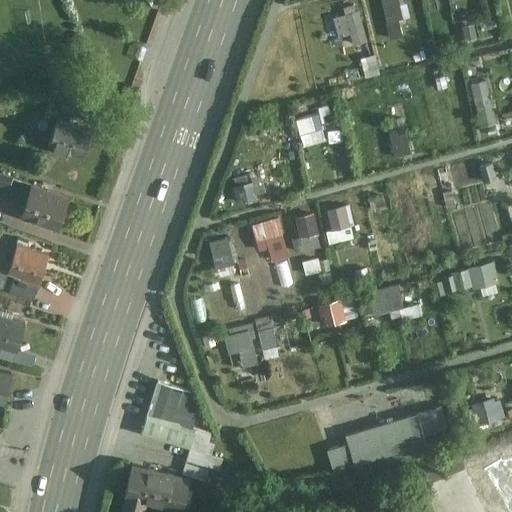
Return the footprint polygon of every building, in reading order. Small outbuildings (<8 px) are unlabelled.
[(387,0),(391,37),(406,36),(404,18),(413,17),(412,2),(402,2),(401,0),(387,0)] [(356,33),(357,43),(370,41),(365,3),(349,6),(350,14),(339,16),(342,35),(356,33)] [(476,118),(491,116),(487,77),(472,79),(476,118)] [(333,108),(299,115),(303,132),(337,125),(333,108)] [(90,128),(55,116),(45,145),(80,157),(90,128)] [(389,129),(393,154),(410,152),(407,127),(389,129)] [(12,177),(0,172),(0,190),(6,192),(12,177)] [(241,201),(255,201),(254,174),(240,175),(241,201)] [(68,197),(29,183),(17,217),(55,231),(68,197)] [(331,241),(356,237),(350,201),(325,206),(331,241)] [(299,248),(319,246),(317,210),(296,212),(299,248)] [(276,245),(277,254),(288,252),(281,216),(254,222),(259,249),(276,245)] [(213,265),(236,261),(231,235),(208,239),(213,265)] [(47,254),(15,243),(4,272),(12,275),(7,290),(31,299),(47,254)] [(435,273),(440,294),(498,281),(494,261),(435,273)] [(369,288),(373,311),(403,306),(399,283),(369,288)] [(355,294),(317,301),(321,323),(359,316),(355,294)] [(24,322),(0,314),(0,347),(14,352),(24,322)] [(260,358),(291,350),(283,320),(255,327),(253,322),(221,331),(227,353),(234,351),(238,365),(260,359),(260,358)] [(0,368),(0,399),(4,400),(11,370),(0,368)] [(144,438),(173,447),(189,452),(197,427),(195,394),(160,384),(144,438)] [(344,442),(326,447),(332,468),(449,436),(440,403),(341,430),(344,442)] [(511,511),(511,458),(500,465),(496,458),(470,472),(492,511),(511,511)] [(181,511),(190,481),(133,467),(124,500),(172,511),(181,511)]
